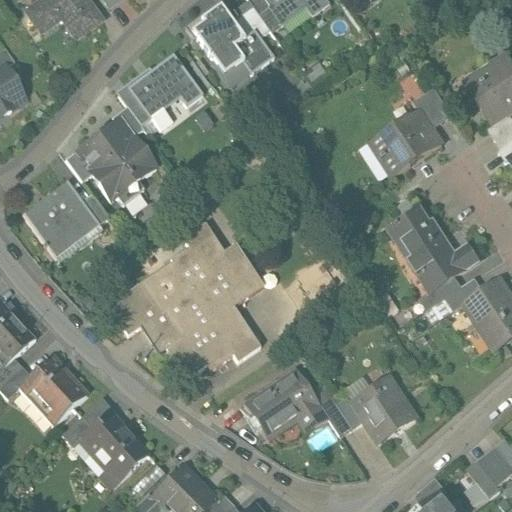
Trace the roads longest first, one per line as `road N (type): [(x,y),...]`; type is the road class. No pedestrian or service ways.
road 1 (residential): [(0,235),(67,327),(203,445),(327,511)]
road 2 (residential): [(188,0),(155,27),(46,157),(0,196)]
road 3 (residential): [(364,511),(511,387)]
